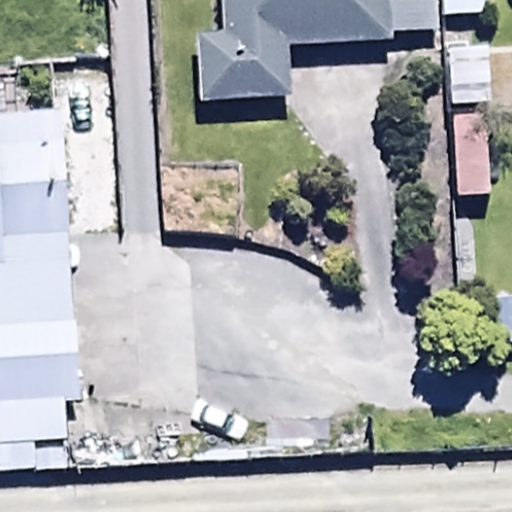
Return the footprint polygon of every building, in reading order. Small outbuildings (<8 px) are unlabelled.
[(423,0),(214,0),(217,42),(192,44),(196,113),(288,106),(284,50),(382,43),(382,38),(426,35),(423,0)] [(479,13),(478,0),(436,0),(438,16),(479,13)] [(487,112),(483,53),(442,55),(446,115),(487,112)] [(0,280),(64,277),(50,114),(0,118),(0,280)] [(482,206),(477,121),(437,123),(442,208),(482,206)] [(64,277),(0,280),(0,476),(33,474),(31,453),(61,450),(58,407),(74,406),(64,277)]
